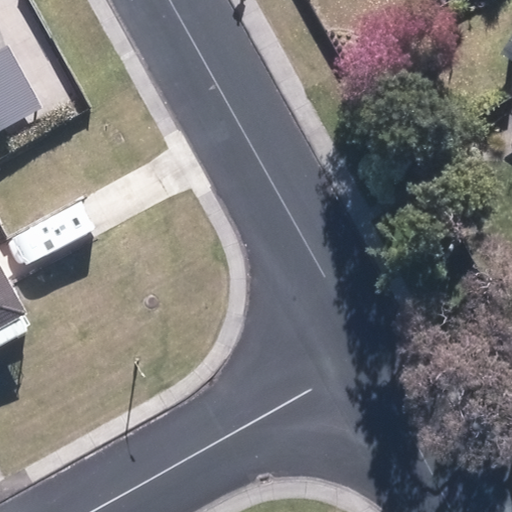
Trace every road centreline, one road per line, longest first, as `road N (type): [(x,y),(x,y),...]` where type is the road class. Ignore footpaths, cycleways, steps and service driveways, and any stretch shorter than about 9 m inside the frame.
road 1 (residential): [(365,360),(165,0)]
road 2 (residential): [(95,511),(365,360)]
road 3 (residential): [(454,511),(365,360)]
